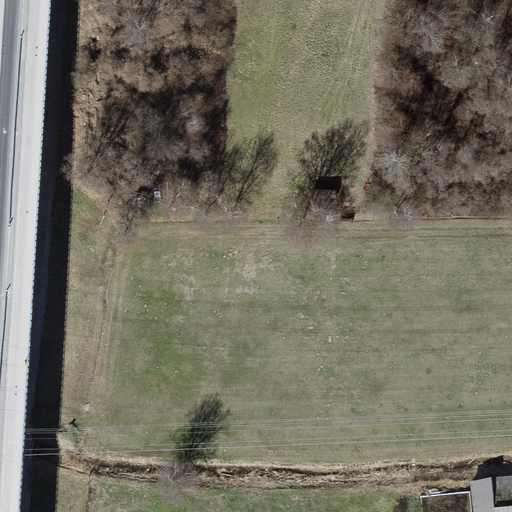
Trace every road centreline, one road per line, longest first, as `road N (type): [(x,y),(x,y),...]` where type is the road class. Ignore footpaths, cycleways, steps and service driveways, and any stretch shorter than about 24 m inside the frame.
road 1 (track): [(511,242),(135,249)]
road 2 (tertiary): [(0,370),(23,0)]
